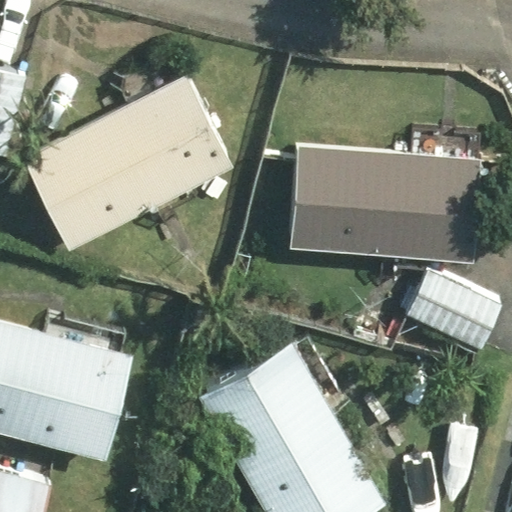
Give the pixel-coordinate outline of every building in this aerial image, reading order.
[(24,73),(0,67),(0,150),(6,152),(24,73)] [(224,154),(181,75),(13,165),(56,244),(224,154)] [(465,152),(284,137),(275,240),(456,255),(465,152)] [(402,287),(376,275),(345,342),(384,359),(403,316),(465,344),(487,295),(413,262),(402,287)] [(126,351),(0,316),(0,427),(98,454),(126,351)] [(346,511),(374,496),(278,337),(186,391),(259,511),(346,511)] [(34,511),(43,479),(0,467),(0,511),(34,511)]
